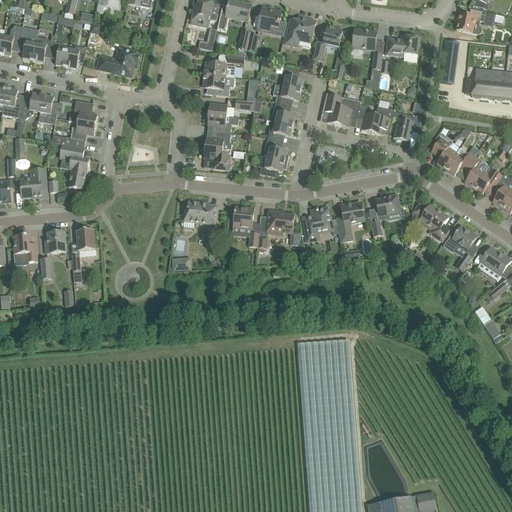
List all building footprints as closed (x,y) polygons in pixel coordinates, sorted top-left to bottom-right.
[(25,0),(16,0),(20,1),(18,8),(23,9),(25,0)] [(68,0),(68,4),(65,15),(74,17),(78,1),(74,0),(68,0)] [(99,0),(98,7),(106,8),(107,0),(122,4),(122,0),(99,0)] [(153,0),(129,0),(128,5),(151,10),(153,0)] [(212,15),(213,9),(211,8),(212,4),(199,1),(197,9),(195,9),(191,26),(208,30),(210,21),(217,23),(218,16),(212,15)] [(248,23),(249,16),(252,6),(230,1),(226,18),(248,23)] [(278,30),(280,23),(282,13),(263,9),(257,32),(265,34),(266,27),(278,30)] [(499,17),(480,13),(471,10),(469,17),(460,15),(456,32),(466,34),(478,36),(481,34),(482,30),(480,27),(479,27),(480,23),(485,24),(485,21),(498,24),(499,17)] [(311,45),(314,33),(316,23),(306,21),(307,19),(299,17),(298,23),(291,21),(288,31),(285,46),(298,49),(299,42),(311,45)] [(76,21),(74,30),(81,31),(83,23),(76,21)] [(30,25),(24,23),(23,29),(20,42),(26,44),(23,60),(33,62),(37,44),(32,43),(32,39),(33,38),(30,30),(29,30),(30,25)] [(91,25),(90,34),(99,36),(101,27),(91,25)] [(20,42),(23,29),(15,27),(11,32),(10,39),(4,38),(0,55),(11,57),(13,48),(14,41),(20,42)] [(327,46),(339,49),(343,31),(327,28),(324,45),(317,43),(313,61),(323,64),(327,46)] [(352,50),(375,52),(377,34),(354,31),(352,50)] [(246,57),(250,35),(251,34),(243,32),(239,50),(237,58),(245,58),(246,57)] [(253,53),(255,53),(258,37),(250,35),(246,57),(252,59),(253,53)] [(54,44),(48,42),(48,40),(38,38),(37,44),(33,62),(44,64),(47,48),(53,49),(54,44)] [(404,55),(408,55),(418,56),(420,39),(406,38),(406,40),(402,40),(402,41),(395,40),(394,53),(392,53),(391,51),(387,50),(386,56),(404,58),(404,55)] [(213,44),(202,42),(200,50),(211,53),(213,44)] [(66,68),(70,51),(65,50),(65,46),(54,44),(53,49),(59,50),(56,66),(66,68)] [(450,45),(447,73),(457,74),(460,74),(461,70),(464,47),(460,47),(450,45)] [(77,70),(80,54),(86,55),(87,50),(76,48),(75,52),(70,51),(66,68),(77,70)] [(137,54),(128,52),(119,50),(116,64),(114,63),(112,61),(100,58),(97,71),(114,74),(114,76),(132,79),(135,65),(138,66),(140,57),(137,56),(137,54)] [(380,77),(380,75),(382,63),(383,56),(374,55),(372,71),(373,71),(373,76),(380,77)] [(245,58),(237,58),(228,57),(227,65),(244,66),(244,65),(247,65),(248,60),(245,60),(245,58)] [(284,69),(287,59),(280,57),(277,68),(283,70),(284,69)] [(308,62),(299,64),(301,73),(310,71),(308,62)] [(382,63),(380,75),(388,76),(390,64),(382,63)] [(227,66),(220,65),(210,64),(210,68),(205,67),(205,72),(204,72),(204,77),(235,80),(236,68),(227,67),(227,66)] [(338,67),(335,81),(342,82),(344,74),(345,69),(338,67)] [(289,71),(284,69),(283,70),(282,77),(286,78),(283,88),(301,92),(303,81),(287,77),(289,71)] [(466,81),(465,95),(472,96),(471,98),(511,102),(511,74),(482,71),(481,79),(474,78),(473,82),(466,81)] [(234,89),(235,80),(204,77),(203,81),(204,81),(203,86),(208,87),(207,90),(216,91),(216,97),(229,98),(229,93),(230,89),(234,89)] [(301,92),(283,88),(276,86),(274,97),(277,97),(275,105),(281,106),(283,99),(299,103),(301,92)] [(21,109),(23,100),(17,99),(18,91),(8,89),(3,113),(3,117),(19,120),(20,116),(20,112),(21,109)] [(407,97),(415,98),(417,90),(412,89),(408,92),(407,97)] [(44,96),(33,94),(30,110),(21,109),(20,112),(20,116),(19,120),(25,121),(29,119),(34,115),(34,113),(40,114),(44,96)] [(249,95),(248,103),(249,103),(254,104),(255,99),(256,100),(257,96),(249,95)] [(51,115),(52,108),(54,98),(44,96),(40,114),(38,123),(46,124),(47,119),(56,121),(57,116),(51,115)] [(344,99),(333,97),(327,96),(323,113),(329,115),(327,124),(338,127),(344,99)] [(361,103),(344,99),(338,127),(348,129),(350,120),(357,121),(360,106),(361,103)] [(254,104),(249,103),(248,103),(236,102),(235,111),(254,113),(255,104),(254,104)] [(93,106),(76,103),(74,113),(76,113),(75,117),(70,116),(69,122),(78,124),(96,127),(98,116),(92,115),(93,106)] [(228,107),(220,106),(210,105),(209,116),(227,118),(228,107)] [(279,113),(281,106),(275,105),(273,117),(277,118),(275,124),(293,128),(295,117),(279,113)] [(422,114),(422,105),(413,105),(413,113),(422,114)] [(371,109),(360,106),(357,121),(363,123),(361,132),(372,134),(376,117),(375,116),(370,115),(371,109)] [(395,111),(385,109),(379,107),(379,109),(377,108),(375,116),(376,117),(372,134),(382,137),(385,127),(391,129),(393,119),(395,113),(395,111)] [(422,120),(412,117),(395,113),(393,119),(398,120),(394,140),(405,142),(405,141),(410,142),(412,133),(418,135),(422,120)] [(239,119),(227,118),(209,116),(208,127),(217,128),(217,134),(231,135),(232,126),(238,127),(239,119)] [(94,138),(96,127),(78,124),(77,130),(73,129),(71,139),(66,139),(64,147),(75,149),(84,151),(87,137),(94,138)] [(290,138),(293,128),(275,124),(274,130),(270,129),(267,141),(273,142),(274,135),(290,138)] [(230,146),(231,135),(217,134),(216,140),(206,139),(205,150),(231,152),(232,146),(230,146)] [(451,146),(449,145),(441,139),(432,153),(438,157),(440,154),(443,156),(437,166),(446,172),(461,149),(452,144),(451,146)] [(25,156),(24,140),(15,140),(16,156),(25,156)] [(288,164),(289,157),(286,156),(287,152),(271,149),(273,142),(267,141),(265,152),(269,153),(267,159),(288,164)] [(500,151),(495,158),(503,163),(508,156),(511,149),(511,146),(507,143),(501,151),(500,151)] [(87,174),(90,160),(84,159),(85,151),(84,151),(75,149),(64,147),(62,147),(60,160),(62,160),(61,170),(72,172),(86,174),(87,174)] [(471,156),(467,154),(461,149),(446,172),(454,177),(461,168),(466,172),(478,154),(474,152),(471,156)] [(230,162),(231,152),(205,150),(204,161),(214,162),(213,171),(229,172),(230,162)] [(482,164),(478,161),(480,156),(478,154),(466,172),(471,175),(465,184),(473,190),(488,168),(489,168),(482,164)] [(286,171),(288,164),(267,159),(265,169),(261,169),(259,176),(265,177),(266,170),(282,174),(283,170),(286,171)] [(8,179),(16,179),(16,161),(8,161),(8,179)] [(488,187),(494,191),(501,179),(503,178),(488,168),(473,190),(482,196),(488,187)] [(47,189),(46,179),(46,171),(33,172),(34,181),(21,182),(22,200),(40,198),(39,189),(47,189)] [(83,192),(86,174),(72,172),(70,179),(69,189),(83,192)] [(501,209),(511,193),(511,191),(508,189),(509,184),(501,179),(494,191),(499,194),(493,203),(501,209)] [(0,203),(11,202),(10,192),(9,182),(0,182),(0,203)] [(58,194),(58,182),(49,182),(49,194),(58,194)] [(511,193),(501,209),(510,215),(511,212),(511,193)] [(401,214),(400,206),(398,196),(381,200),(382,200),(376,202),(379,218),(401,214)] [(216,226),(217,218),(218,208),(198,206),(198,204),(188,203),(187,211),(185,211),(184,223),(216,226)] [(365,222),(363,215),(362,205),(352,207),(351,205),(341,207),(345,226),(365,222)] [(431,208),(430,207),(427,211),(426,211),(426,210),(418,205),(412,214),(414,215),(412,223),(418,226),(417,228),(424,232),(427,228),(432,232),(430,235),(442,242),(444,239),(450,231),(444,227),(449,220),(438,212),(438,211),(433,207),(431,208)] [(252,231),(253,220),(254,210),(236,208),(233,229),(252,231)] [(317,212),(312,213),(313,218),(303,220),(305,233),(308,244),(319,241),(318,235),(333,232),(331,218),(329,219),(327,210),(318,212),(318,211),(317,211),(317,212)] [(268,222),(267,235),(275,236),(283,237),(283,235),(291,235),(289,247),(300,248),(301,234),(293,233),(294,226),(295,216),(283,215),(283,213),(269,212),(268,222)] [(374,239),(383,237),(380,222),(371,224),(374,239)] [(468,252),(471,247),(477,239),(461,228),(457,234),(454,232),(443,248),(454,256),(460,247),(468,252)] [(353,242),(351,230),(345,229),(338,231),(341,244),(353,242)] [(78,253),(86,252),(96,252),(94,232),(77,233),(78,253)] [(66,254),(66,244),(65,234),(48,235),(49,240),(45,241),(46,251),(47,255),(66,254)] [(259,236),(256,235),(251,235),(249,249),(257,249),(257,253),(258,253),(259,236)] [(268,239),(268,236),(259,236),(258,253),(264,254),(264,250),(267,251),(269,239),(268,239)] [(25,237),(13,238),(14,248),(15,265),(38,263),(37,255),(36,245),(30,246),(29,241),(25,241),(25,237)] [(481,264),(501,278),(511,262),(505,257),(504,258),(491,250),(481,264)] [(427,266),(433,256),(434,256),(427,252),(423,258),(426,260),(423,263),(427,266)] [(463,273),(472,260),(465,256),(456,269),(463,273)] [(80,257),(72,257),(74,284),(82,284),(80,257)] [(173,273),(192,272),(191,259),(172,260),(173,273)] [(41,261),(42,281),(51,280),(50,260),(41,261)] [(511,276),(503,284),(489,295),(494,302),(508,290),(511,288),(511,289),(511,276)] [(455,286),(460,292),(464,289),(459,282),(455,286)] [(65,309),(74,308),(73,292),(64,293),(65,309)] [(9,297),(0,297),(2,310),(10,310),(9,297)] [(476,305),(477,299),(470,298),(468,304),(472,308),(476,305)] [(31,311),(41,310),(40,299),(30,300),(31,311)] [(487,315),(480,320),(483,326),(491,321),(487,315)] [(496,329),(489,334),(494,341),(501,336),(496,329)] [(434,493),(416,497),(419,511),(431,511),(437,511),(434,493)] [(413,511),(411,498),(367,506),(368,511),(413,511)]
